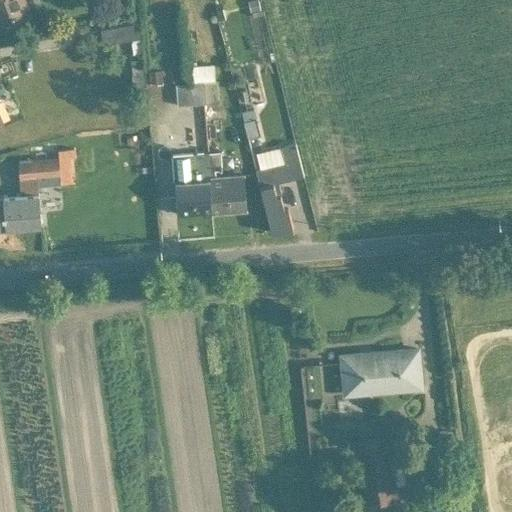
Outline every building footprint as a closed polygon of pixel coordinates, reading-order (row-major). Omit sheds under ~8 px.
[(0,0),(0,31),(33,20),(26,0),(0,0)] [(144,54),(158,53),(155,36),(142,38),(144,54)] [(228,64),(200,64),(201,82),(228,81),(228,64)] [(190,105),(215,103),(213,82),(188,84),(190,105)] [(270,154),(274,171),(300,164),(296,147),(270,154)] [(207,211),(241,207),(236,169),(203,173),(207,211)] [(207,211),(203,173),(167,177),(172,215),(207,211)] [(260,228),(291,226),(286,178),(256,181),(260,228)] [(0,227),(39,225),(36,181),(0,183),(0,227)] [(340,394),(417,388),(414,344),(336,350),(340,394)] [(388,444),(361,445),(364,507),(391,506),(388,444)]
